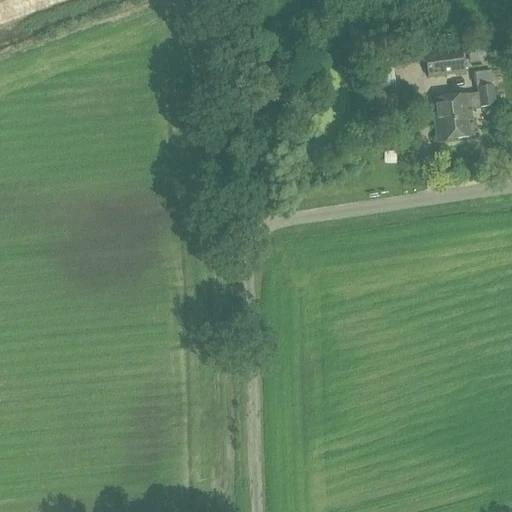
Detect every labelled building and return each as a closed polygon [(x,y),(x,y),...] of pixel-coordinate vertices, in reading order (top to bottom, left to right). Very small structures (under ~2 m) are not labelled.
[(428,79),(465,74),(462,48),(425,53),(428,79)] [(370,58),(373,90),(395,87),(392,56),(370,58)] [(477,88),(492,85),(491,72),(475,73),(477,88)] [(493,85),(492,85),(477,88),(476,88),(477,94),(431,100),(437,141),(474,136),(470,110),(496,106),(493,85)] [(367,114),(398,110),(396,94),(365,99),(367,114)]
